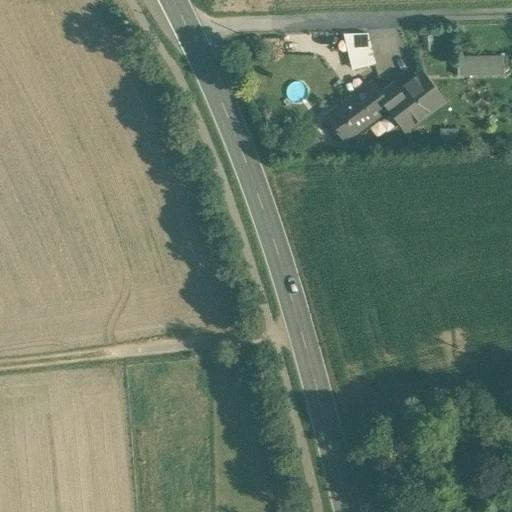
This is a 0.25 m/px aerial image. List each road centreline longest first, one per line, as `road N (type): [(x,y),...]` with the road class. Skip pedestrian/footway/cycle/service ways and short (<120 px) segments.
road 1 (secondary): [(350,511),(235,130),(172,0)]
road 2 (track): [(186,27),(511,16)]
